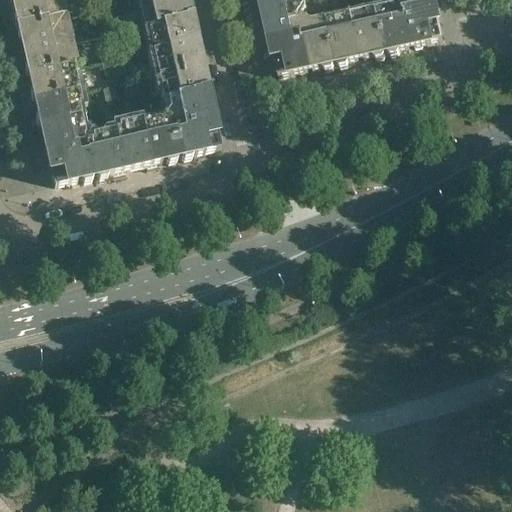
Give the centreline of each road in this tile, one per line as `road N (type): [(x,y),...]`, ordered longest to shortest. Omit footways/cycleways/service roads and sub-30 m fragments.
road 1 (secondary): [(0,362),(192,313),(276,264)]
road 2 (secondary): [(276,264),(181,271),(0,319)]
road 3 (residential): [(244,179),(483,61)]
road 4 (secondary): [(511,141),(276,264)]
road 5 (residential): [(244,179),(20,237),(0,233)]
road 6 (residential): [(208,0),(244,179)]
